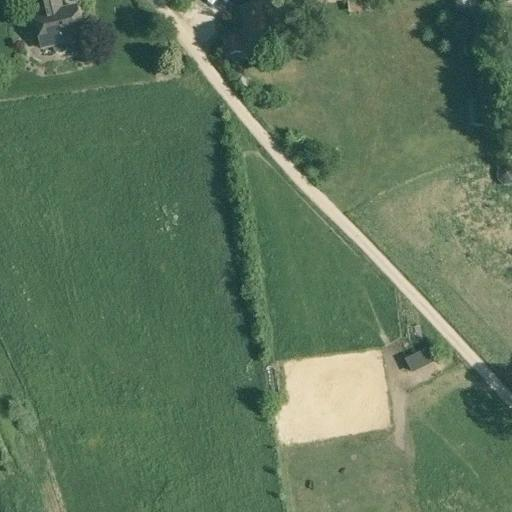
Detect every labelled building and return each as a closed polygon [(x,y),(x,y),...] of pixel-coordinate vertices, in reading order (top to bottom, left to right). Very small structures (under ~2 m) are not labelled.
[(57,1),(61,0),(35,0),(40,17),(37,17),(45,50),(56,47),(57,51),(60,53),(63,55),(66,54),(69,51),(70,48),(69,44),(86,40),(79,7),(59,12),(57,1)] [(367,0),(316,0),(316,2),(337,0),(349,0),(351,14),(369,13),(367,0)] [(456,0),(458,11),(483,8),(482,0),(456,0)] [(241,10),(247,52),(288,46),(282,3),(241,10)] [(227,40),(230,56),(243,53),(241,37),(227,40)]
